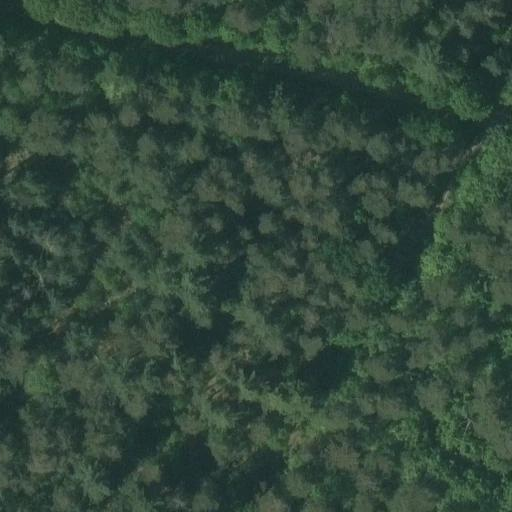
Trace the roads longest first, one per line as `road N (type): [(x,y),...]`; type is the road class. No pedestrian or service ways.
road 1 (track): [(0,10),(511,116)]
road 2 (track): [(244,511),(506,114)]
